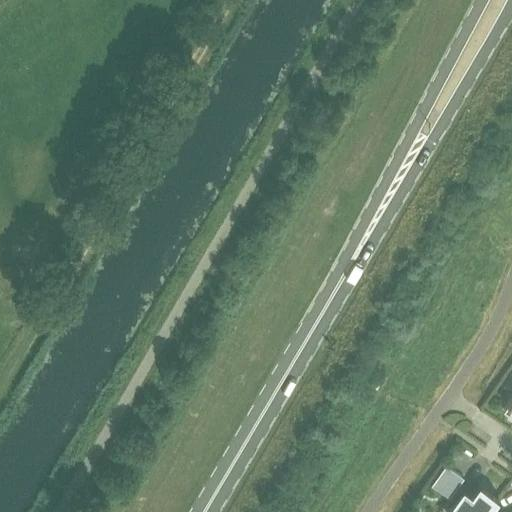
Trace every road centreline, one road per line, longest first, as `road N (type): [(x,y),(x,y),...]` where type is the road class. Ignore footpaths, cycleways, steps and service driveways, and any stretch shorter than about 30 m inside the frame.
road 1 (primary): [(350,273),(511,6)]
road 2 (primary): [(483,0),(350,273)]
road 3 (primary): [(350,273),(208,511)]
